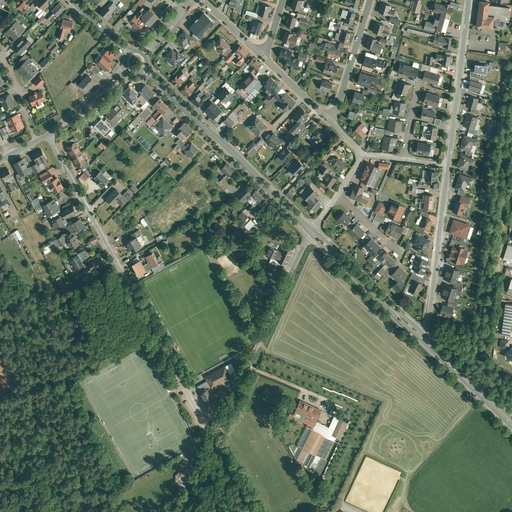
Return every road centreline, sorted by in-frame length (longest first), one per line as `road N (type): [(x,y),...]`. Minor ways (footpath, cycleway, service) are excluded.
road 1 (unclassified): [(213,438),(46,135)]
road 2 (secondary): [(144,70),(310,231)]
road 3 (residential): [(310,231),(213,438)]
road 4 (residential): [(420,335),(447,164)]
road 5 (residential): [(447,164),(469,0)]
road 6 (secondary): [(310,231),(420,335)]
road 7 (secondary): [(420,335),(511,422)]
road 8 (residential): [(326,116),(337,104),(369,0)]
